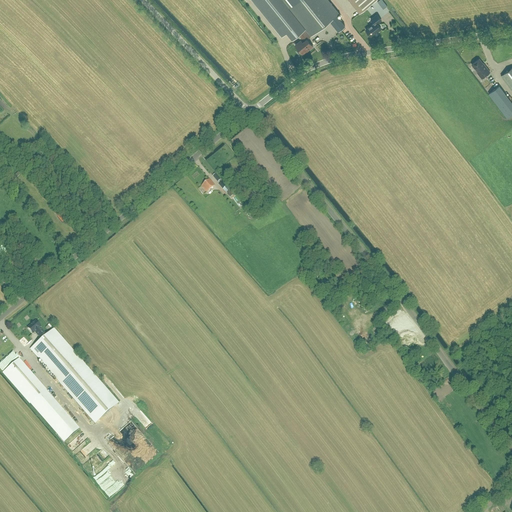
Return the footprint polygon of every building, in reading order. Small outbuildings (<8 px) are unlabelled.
[(328,0),(253,0),(282,35),(287,32),(293,39),(295,37),(298,37),(300,36),(302,38),(295,44),(302,53),(306,50),(307,50),(313,46),(307,38),(330,20),(336,14),(339,13),(328,0)] [(349,0),(359,13),(375,0),(349,0)] [(336,14),(330,20),(334,25),(338,30),(341,28),(345,25),(342,22),(341,20),(339,18),(336,14)] [(371,36),(374,33),(375,35),(379,32),(378,31),(381,28),(377,23),(381,20),(377,14),(370,19),(373,23),(366,29),(371,36)] [(484,65),(479,58),(472,64),(476,69),(475,70),(481,78),(490,72),(486,66),(484,64),(484,65)] [(511,90),(511,67),(501,75),(511,90)] [(503,92),(497,84),(487,91),(493,99),(503,92)] [(511,102),(510,100),(500,108),(507,117),(511,113),(511,102)] [(207,193),(215,186),(209,180),(201,187),(207,193)] [(230,198),(234,195),(222,181),(218,184),(230,198)] [(62,217),(56,210),(53,213),(59,219),(62,223),(65,220),(62,217)] [(40,328),(35,322),(33,324),(33,323),(31,325),(31,326),(27,329),(32,335),(35,333),(36,334),(35,334),(39,339),(45,334),(40,328)] [(95,424),(118,404),(53,330),(31,349),(95,424)] [(64,443),(79,430),(18,360),(3,373),(64,443)]
